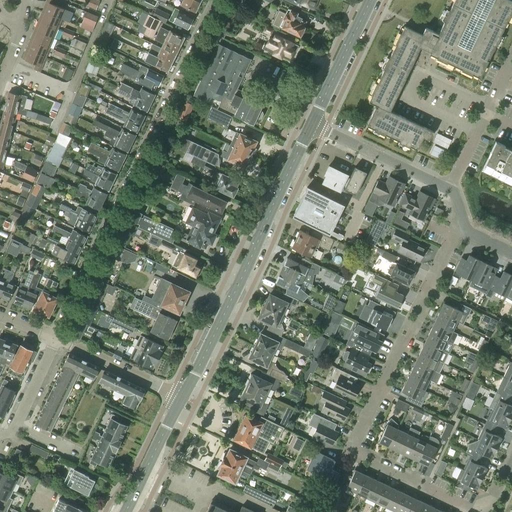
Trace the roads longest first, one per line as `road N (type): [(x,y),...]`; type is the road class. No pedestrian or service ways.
road 1 (residential): [(509,469),(491,500),(473,507),(352,450),(454,234),(466,229)]
road 2 (residential): [(55,338),(218,0)]
road 3 (tertiary): [(183,398),(313,123)]
road 4 (residential): [(451,187),(313,123)]
road 5 (residential): [(183,398),(55,338)]
road 6 (tertiary): [(313,123),(372,0)]
road 7 (tertiary): [(128,511),(183,398)]
